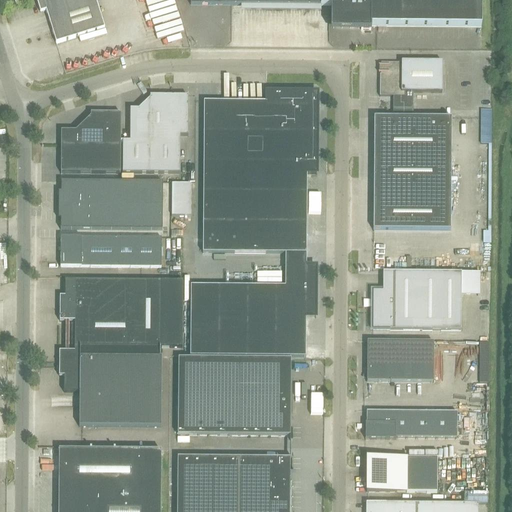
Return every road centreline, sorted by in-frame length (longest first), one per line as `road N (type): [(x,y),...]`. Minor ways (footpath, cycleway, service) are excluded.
road 1 (unclassified): [(16,107),(164,65),(324,66),(338,78),(339,511)]
road 2 (unclassified): [(21,511),(24,152),(16,107)]
